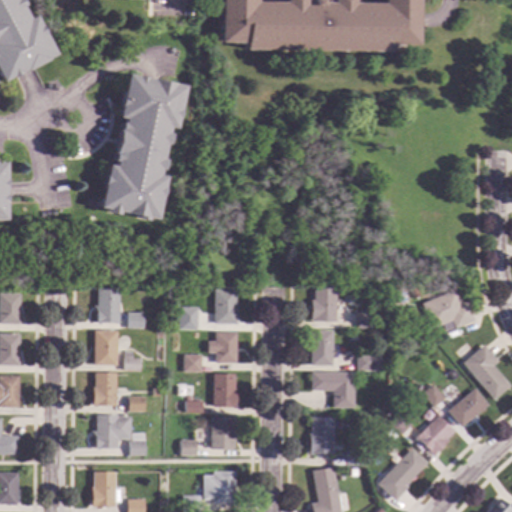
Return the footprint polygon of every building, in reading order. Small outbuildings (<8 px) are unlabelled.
[(0,0),(16,0),(19,6),(17,7),(23,19),(29,16),(50,55),(0,80),(0,0)] [(413,0),(413,46),(387,46),(387,52),(242,50),(242,44),(217,43),(217,0),(253,0),(253,3),(281,3),(281,0),(302,0),(302,3),(309,3),(309,0),(322,0),(322,3),(329,3),(329,0),(350,0),(350,4),(378,4),(378,0),(413,0)] [(179,87),(171,130),(164,129),(163,134),(165,134),(163,146),(161,145),(158,160),(160,160),(158,172),(155,171),(154,176),(160,177),(152,219),(96,209),(104,166),(110,167),(111,162),(109,161),(117,124),(119,124),(120,119),(114,118),(122,76),(151,82),(179,87)] [(418,296),(412,298),(409,290),(415,288),(418,296)] [(115,324),(94,323),(94,290),(115,291),(115,324)] [(332,323),(310,322),(310,320),(308,320),(308,301),(311,301),(311,290),(333,290),(332,323)] [(233,306),(235,306),(234,326),(212,325),(212,291),(233,291),(233,306)] [(457,306),(463,303),(471,321),(442,333),(439,325),(429,329),(419,305),(452,292),(457,306)] [(17,325),(0,324),(0,295),(17,296),(17,325)] [(139,329),(123,329),(123,314),(139,314),(139,329)] [(369,329),(354,329),(354,314),(369,315),(369,329)] [(197,330),(181,330),(181,315),(197,315),(197,330)] [(328,367),(307,366),(308,331),(329,332),(328,367)] [(112,367),(91,366),(91,332),(113,332),(112,367)] [(233,364),(212,364),(212,353),(205,353),(205,343),(212,343),(212,333),(233,334),(233,364)] [(16,367),(0,366),(0,336),(16,336),(16,367)] [(494,362),(489,367),(506,387),(491,400),(460,364),(480,346),(494,362)] [(129,359),(136,359),(136,372),(119,372),(119,359),(120,359),(121,353),(129,353),(129,359)] [(198,373),(181,373),(181,356),(199,356),(198,373)] [(376,371),(353,371),(353,357),(376,357),(376,371)] [(455,377),(449,381),(444,374),(449,369),(455,377)] [(112,407),(93,407),(93,408),(89,408),(90,388),(91,388),(91,374),(112,374),(112,407)] [(350,409),(329,408),(329,391),(307,391),(307,374),(350,374),(350,409)] [(231,390),(233,390),(233,408),(211,408),(211,375),(232,375),(231,390)] [(15,409),(0,408),(0,377),(16,378),(15,409)] [(440,400),(430,408),(419,395),(429,386),(440,400)] [(484,406),(457,428),(444,412),(471,390),(484,406)] [(140,412),(125,412),(125,398),(140,398),(140,412)] [(199,414),(183,414),(183,402),(199,402),(199,414)] [(408,425),(398,435),(386,424),(396,413),(408,425)] [(114,418),(127,418),(126,440),(114,440),(114,449),(95,449),(95,451),(92,451),(92,437),(89,432),(92,432),(92,416),(114,416),(114,418)] [(450,432),(430,455),(413,439),(434,416),(450,432)] [(230,430),(231,430),(231,449),(230,449),(230,450),(208,450),(208,418),(230,418),(230,430)] [(329,455),(306,454),(307,435),(308,435),(308,418),(329,419),(329,455)] [(141,457),(125,457),(125,442),(129,442),(129,434),(141,434),(141,457)] [(0,437),(15,437),(14,455),(0,454),(0,437)] [(194,456),(177,456),(177,442),(194,442),(194,456)] [(423,464),(402,487),(404,488),(391,501),(375,485),(408,450),(423,464)] [(366,467),(342,466),(342,452),(366,452),(366,467)] [(335,511),(309,511),(308,505),(314,504),(308,472),(329,468),(335,511)] [(110,490),(116,490),(116,503),(111,503),(111,507),(92,507),(92,509),(88,509),(88,489),(90,489),(90,473),(111,473),(110,490)] [(232,504),(211,504),(211,501),(200,500),(201,477),(210,477),(210,473),(232,473),(232,504)] [(13,505),(0,505),(0,474),(14,475),(13,505)] [(197,511),(179,511),(179,497),(198,497),(197,511)] [(509,511),(483,511),(495,499),(509,511)] [(139,511),(123,511),(123,501),(140,501),(139,511)]
